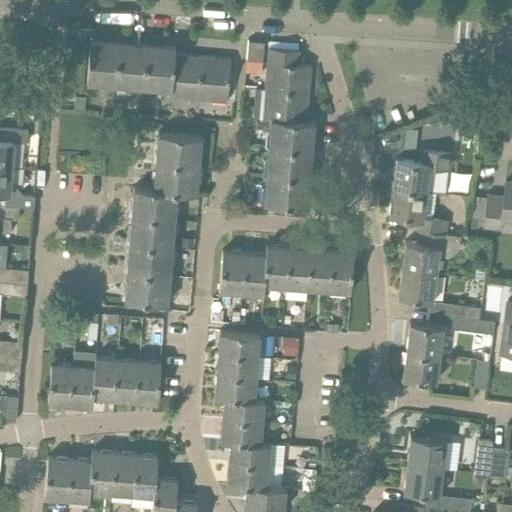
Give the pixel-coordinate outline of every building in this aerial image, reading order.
[(265,70),(265,39),(249,39),(249,71),(265,70)] [(86,83),(169,90),(174,54),(174,46),(89,40),(86,83)] [(264,90),(307,93),(309,65),(296,64),(297,50),(267,47),(264,90)] [(169,97),(199,100),(202,56),(174,54),(169,90),(169,97)] [(202,56),(199,100),(226,102),(230,58),(202,56)] [(269,119),(305,121),(307,93),(264,90),(262,119),(269,119)] [(74,95),(73,110),(83,111),(84,96),(74,95)] [(263,203),(306,207),(313,122),(305,121),(269,119),(263,203)] [(0,166),(11,168),(13,142),(26,143),(27,130),(0,127),(0,166)] [(155,161),(175,163),(198,164),(200,136),(157,133),(155,161)] [(395,159),(391,188),(421,191),(435,193),(443,194),(446,171),(449,171),(451,154),(420,150),(419,162),(395,159)] [(198,164),(175,163),(155,161),(153,189),(176,192),(196,194),(198,164)] [(0,166),(0,204),(18,206),(32,207),(33,195),(23,194),(14,184),(10,184),(11,168),(0,166)] [(452,168),(450,187),(469,189),(471,171),(452,168)] [(511,181),(504,181),(502,196),(486,194),(484,210),(481,209),(478,227),(500,230),(502,220),(511,220),(511,181)] [(176,192),(153,189),(133,187),(130,216),(174,219),(176,192)] [(391,188),(388,214),(416,217),(418,217),(418,216),(421,191),(391,188)] [(0,232),(9,233),(10,219),(17,220),(18,206),(0,204),(0,232)] [(171,247),(174,219),(130,216),(128,244),(171,247)] [(432,218),(418,216),(418,217),(416,217),(414,229),(418,230),(442,233),(444,219),(432,218)] [(401,269),(435,273),(438,256),(446,257),(458,249),(459,236),(442,233),(418,230),(416,242),(404,241),(401,269)] [(0,281),(26,283),(27,269),(2,267),(4,244),(0,243),(0,281)] [(126,272),(169,275),(171,247),(128,244),(126,272)] [(283,295),(284,286),(287,246),(265,245),(264,254),(262,271),(264,271),(263,285),(279,286),(278,295),(283,295)] [(284,286),(306,288),(309,248),(287,246),(284,286)] [(306,288),(328,290),(331,250),(309,248),(306,288)] [(331,250),(328,290),(349,291),(353,252),(331,250)] [(221,251),(218,291),(235,292),(240,293),(243,253),(221,251)] [(243,253),(240,293),(262,294),(263,285),(264,271),(262,271),(264,254),(243,253)] [(397,296),(427,300),(432,301),(435,273),(401,269),(397,296)] [(169,275),(126,272),(124,300),(167,304),(169,275)] [(0,293),(25,296),(26,283),(0,281),(0,293)] [(511,301),(506,300),(499,353),(511,354),(511,301)] [(480,307),(449,303),(448,315),(478,318),(480,307)] [(478,318),(448,315),(446,328),(492,334),(494,321),(478,318)] [(405,351),(438,355),(442,326),(409,322),(405,351)] [(217,353),(257,356),(259,334),(219,331),(217,353)] [(0,354),(20,357),(21,342),(0,339),(0,354)] [(114,398),(134,399),(137,360),(121,359),(122,353),(119,350),(116,350),(115,357),(114,398)] [(438,355),(405,351),(401,377),(434,382),(438,355)] [(215,374),(256,378),(257,356),(217,353),(215,374)] [(0,369),(19,372),(20,357),(0,354),(0,369)] [(92,396),(114,398),(115,357),(93,356),(93,366),(92,396)] [(472,387),(485,388),(488,361),(476,359),(472,387)] [(137,360),(134,399),(157,401),(159,361),(137,360)] [(47,403),(68,404),(72,365),(50,363),(47,403)] [(91,406),(92,396),(93,366),(72,365),(68,404),(91,406)] [(223,397),(254,399),(256,378),(215,374),(214,397),(223,397)] [(2,420),(15,421),(17,397),(4,396),(2,420)] [(221,419),(262,422),(263,405),(271,406),(272,400),(254,399),(223,397),(221,419)] [(241,440),(260,443),(262,422),(221,419),(220,440),(229,441),(241,442),(241,440)] [(406,463),(442,468),(445,440),(409,436),(406,463)] [(473,473),(487,474),(491,446),(491,440),(477,439),(473,473)] [(227,463),(268,466),(269,448),(269,443),(260,443),(241,440),(241,442),(229,441),(227,463)] [(487,474),(505,477),(508,448),(491,446),(487,474)] [(88,491),(109,493),(113,452),(90,450),(89,460),(88,491)] [(109,493),(129,494),(133,454),(113,452),(109,493)] [(153,477),(155,477),(157,456),(133,454),(129,494),(151,496),(153,477)] [(43,496),(66,498),(69,458),(46,456),(43,496)] [(88,500),(88,491),(89,460),(69,458),(66,498),(88,500)] [(266,488),(266,486),(268,466),(227,463),(226,484),(245,486),(266,488)] [(472,511),(474,500),(438,494),(442,468),(406,463),(402,491),(425,494),(424,506),(467,511),(472,511)] [(301,489),(311,490),(313,491),(315,469),(303,468),(301,489)] [(172,511),(175,501),(176,479),(155,477),(153,477),(151,496),(150,511),(172,511)] [(283,511),(285,494),(285,488),(266,486),(266,488),(245,486),(243,507),(252,508),(251,511),(282,511),(283,511)] [(195,511),(196,502),(175,501),(172,511),(195,511)] [(372,511),(422,511),(424,506),(392,501),(390,511),(380,511),(372,511)] [(511,511),(511,504),(497,502),(495,511),(511,511)]
